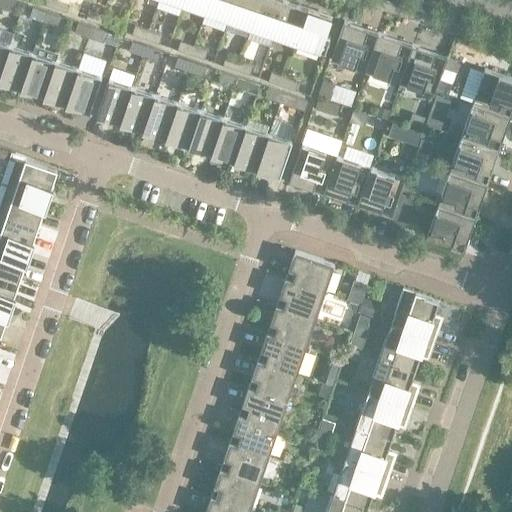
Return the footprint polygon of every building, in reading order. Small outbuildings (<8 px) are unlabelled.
[(15,0),(13,0),(0,0),(0,5),(12,10),(15,0)] [(70,3),(62,0),(55,0),(53,7),(67,12),(70,3)] [(208,0),(183,0),(182,3),(205,11),(208,0)] [(233,0),(208,0),(205,11),(228,18),(233,0)] [(259,0),(233,0),(228,18),(250,26),(259,0)] [(284,0),(259,0),(250,26),(273,34),(284,0)] [(307,8),(285,0),(284,0),(273,34),(296,42),(307,8)] [(46,11),(32,6),(29,16),(43,21),(46,11)] [(331,16),(307,8),(296,42),(324,51),(329,36),(325,34),(331,16)] [(88,9),(85,18),(99,23),(102,14),(88,9)] [(60,16),(46,11),(43,21),(57,25),(60,16)] [(115,18),(102,14),(99,23),(112,27),(115,18)] [(330,58),(365,69),(378,32),(343,20),(330,58)] [(92,27),(77,22),(74,31),(88,36),(92,27)] [(134,25),(131,34),(145,38),(148,29),(134,25)] [(106,31),(92,27),(88,36),(103,41),(106,31)] [(161,34),(148,29),(145,38),(158,43),(161,34)] [(412,44),(378,32),(365,69),(399,81),(412,44)] [(0,72),(10,44),(0,40),(0,72)] [(146,45),(132,40),(128,50),(143,55),(146,45)] [(180,40),(176,49),(190,54),(193,45),(180,40)] [(32,52),(10,44),(0,72),(0,81),(20,88),(32,52)] [(447,55),(412,44),(399,81),(434,93),(447,55)] [(160,50),(146,45),(143,55),(157,59),(160,50)] [(207,49),(193,45),(190,54),(204,59),(207,49)] [(55,59),(32,52),(20,88),(43,96),(55,59)] [(191,61),(177,56),(174,65),(188,70),(191,61)] [(225,56),(222,65),(235,69),(239,60),(225,56)] [(448,56),(444,67),(455,71),(459,59),(448,56)] [(78,67),(55,59),(43,96),(65,104),(78,67)] [(252,65),(239,60),(235,69),(249,74),(252,65)] [(205,65),(191,61),(188,70),(202,75),(205,65)] [(101,75),(78,67),(65,104),(89,112),(101,75)] [(511,77),(484,67),(472,102),(509,115),(511,107),(511,102),(511,99),(511,77)] [(237,76),(222,71),(219,81),(233,86),(237,76)] [(270,71),(267,80),(281,85),(284,76),(270,71)] [(251,81),(237,76),(233,86),(248,90),(251,81)] [(298,81),(284,76),(281,85),(294,90),(298,81)] [(96,114),(119,122),(132,86),(108,78),(96,114)] [(321,81),(316,95),(318,96),(330,100),(349,106),(354,92),(321,81)] [(155,93),(132,86),(119,122),(142,130),(155,93)] [(282,92),(268,87),(265,96),(279,101),(282,92)] [(296,97),(282,92),(279,101),(293,106),(296,97)] [(177,101),(155,93),(142,130),(165,138),(177,101)] [(318,96),(314,107),(326,112),(330,100),(318,96)] [(200,109),(177,101),(165,138),(188,145),(200,109)] [(509,115),(472,102),(460,136),(498,149),(509,115)] [(379,108),(376,115),(385,118),(388,111),(379,108)] [(223,117),(200,109),(188,145),(210,153),(223,117)] [(352,110),(348,121),(364,127),(367,115),(352,110)] [(430,113),(427,122),(434,125),(438,115),(430,113)] [(411,114),(408,123),(420,127),(423,118),(411,114)] [(245,124),(223,117),(210,153),(233,161),(245,124)] [(268,132),(245,124),(233,161),(256,169),(268,132)] [(407,128),(403,141),(415,145),(420,132),(407,128)] [(292,140),(268,132),(256,169),(279,177),(292,140)] [(498,149),(460,136),(449,170),(486,183),(498,149)] [(289,180),(323,192),(336,154),(301,142),(289,180)] [(2,148),(0,154),(0,155),(7,158),(9,150),(2,148)] [(417,148),(414,157),(423,160),(425,154),(423,150),(417,148)] [(13,154),(3,183),(45,197),(47,190),(50,191),(57,170),(13,154)] [(370,166),(336,154),(323,192),(358,203),(370,166)] [(405,178),(370,166),(358,203),(392,215),(405,178)] [(486,183),(449,170),(437,204),(475,217),(486,183)] [(406,181),(403,191),(412,194),(414,188),(412,183),(406,181)] [(45,197),(3,183),(0,191),(0,212),(38,225),(45,204),(42,204),(45,197)] [(402,194),(397,208),(405,210),(409,197),(402,194)] [(475,217),(437,204),(425,239),(463,252),(475,217)] [(38,225),(0,212),(0,242),(26,251),(28,245),(31,246),(38,225)] [(26,251),(0,242),(0,272),(20,280),(27,259),(24,258),(26,251)] [(294,250),(285,278),(325,291),(334,263),(294,250)] [(20,280),(0,272),(0,303),(7,306),(10,299),(12,300),(20,280)] [(325,291),(285,278),(275,305),(315,318),(325,291)] [(394,312),(391,322),(434,337),(441,316),(433,314),(438,299),(425,295),(425,294),(402,286),(394,312)] [(349,292),(347,297),(359,301),(362,293),(354,290),(353,291),(349,292)] [(363,296),(358,311),(369,315),(371,315),(376,300),(363,296)] [(315,318),(275,305),(266,332),(306,346),(315,318)] [(358,311),(354,322),(365,326),(369,315),(358,311)] [(434,337),(391,322),(387,332),(378,356),(415,368),(419,355),(427,357),(434,337)] [(306,346),(266,332),(257,359),(297,373),(306,346)] [(415,368),(378,356),(370,380),(371,380),(367,390),(410,405),(417,384),(410,382),(415,368)] [(297,373),(257,359),(248,387),(287,400),(297,373)] [(329,368),(325,378),(333,381),(337,370),(329,368)] [(322,384),(319,394),(327,396),(330,386),(322,384)] [(287,400),(248,387),(238,414),(278,427),(287,400)] [(410,405),(367,390),(364,400),(363,400),(355,424),(391,437),(396,423),(403,426),(410,405)] [(278,427),(238,414),(229,441),(269,455),(278,427)] [(391,437),(355,424),(347,448),(348,449),(344,459),(387,474),(394,453),(387,451),(391,437)] [(317,436),(313,445),(324,449),(327,439),(317,436)] [(269,455),(229,441),(220,468),(259,482),(269,455)] [(387,474),(344,459),(341,469),(340,469),(332,493),(368,505),(373,492),(380,494),(387,474)] [(259,482),(220,468),(210,496),(250,509),(259,482)] [(365,511),(368,505),(332,493),(325,511),(365,511)] [(249,511),(250,509),(210,496),(204,511),(249,511)] [(294,503),(291,511),(299,511),(302,506),(294,503)]
